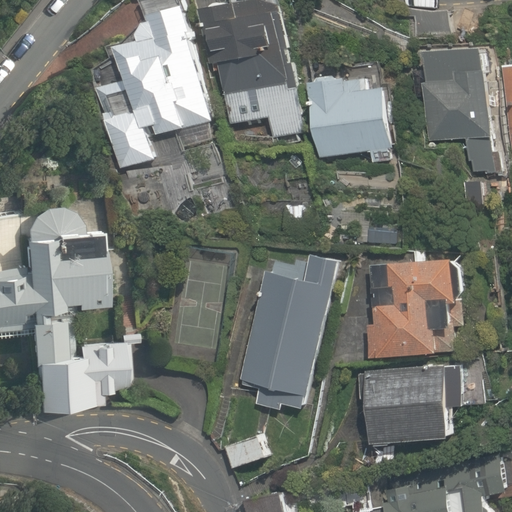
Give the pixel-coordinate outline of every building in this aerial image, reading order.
[(188,6),(187,0),(147,0),(152,19),(126,42),(112,45),(121,81),(102,85),(114,139),(119,138),(125,166),(160,158),(153,125),(161,123),(163,132),(218,119),(191,5),(188,6)] [(273,116),(276,136),(308,131),(298,60),(293,61),(291,47),(295,46),(287,2),(273,0),(256,0),(208,7),(218,71),(226,69),(234,122),(273,116)] [(391,29),(420,38),(453,36),(454,10),(433,11),(393,2),(391,29)] [(491,169),(491,171),(509,170),(507,148),(499,149),(498,135),(500,135),(494,43),(429,48),(431,68),(418,69),(420,94),(429,93),(432,138),(471,135),(473,159),(477,159),(477,170),(491,169)] [(373,149),(375,160),(393,157),(391,147),(396,146),(388,86),(383,86),(381,68),(346,73),(346,78),(337,75),(322,77),(319,80),(311,80),(322,156),(373,149)] [(466,181),(467,203),(488,201),(486,180),(466,181)] [(0,325),(33,323),(34,355),(33,355),(35,406),(106,402),(105,388),(132,387),(129,339),(139,339),(138,328),(118,329),(118,338),(75,340),(76,352),(67,353),(67,345),(63,345),(62,317),(89,315),(89,305),(103,304),(99,224),(87,225),(87,215),(81,206),(69,201),(59,201),(46,203),(37,208),(31,214),(28,224),(29,235),(23,235),(21,211),(0,212),(0,325)] [(288,205),(288,244),(321,243),(320,205),(288,205)] [(260,401),(285,407),(286,402),(306,407),(310,393),(312,394),(344,259),(315,252),(309,277),(270,268),(244,376),(247,377),(246,383),(264,387),(260,401)] [(459,259),(459,256),(374,264),(376,286),(374,286),(378,323),(371,323),(374,357),(460,349),(457,325),(469,324),(466,297),(462,297),(471,291),(469,264),(459,259)] [(369,370),(375,441),(456,434),(454,405),(469,403),(465,363),(450,365),(450,363),(369,370)] [(230,444),(237,466),(272,455),(265,432),(230,444)] [(492,511),(489,494),(511,490),(504,453),(414,471),(417,481),(392,487),(394,498),(390,499),(392,511),(492,511)] [(248,499),(250,511),(293,511),(288,489),(248,499)]
